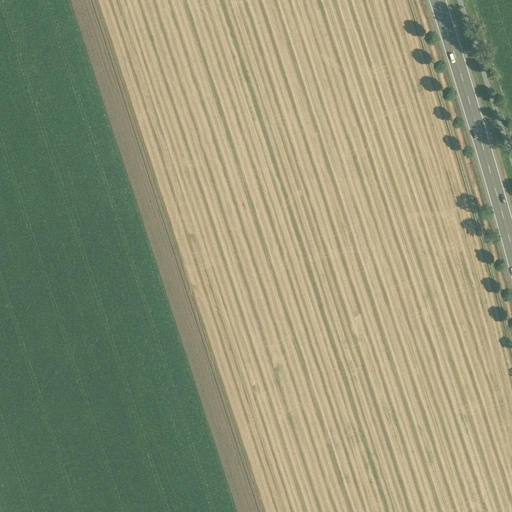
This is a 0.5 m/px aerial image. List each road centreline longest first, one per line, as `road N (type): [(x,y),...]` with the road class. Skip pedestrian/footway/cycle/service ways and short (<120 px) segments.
road 1 (track): [(245,511),(79,0)]
road 2 (primary): [(511,251),(436,0)]
